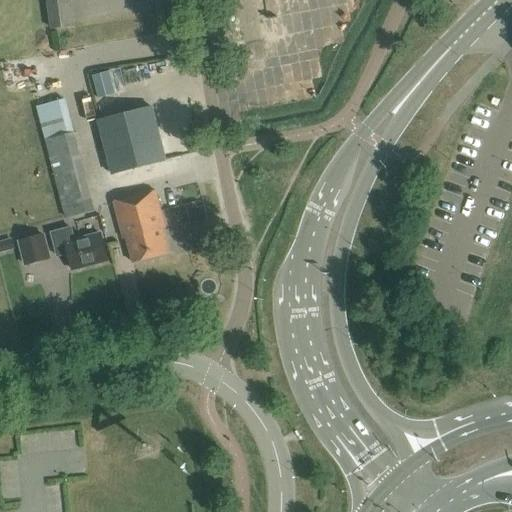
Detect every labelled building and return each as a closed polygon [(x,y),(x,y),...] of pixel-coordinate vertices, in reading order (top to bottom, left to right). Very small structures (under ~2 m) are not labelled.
[(47,0),(51,30),(74,27),(70,0),(47,0)] [(42,87),(51,87),(50,66),(40,67),(42,87)] [(115,94),(109,71),(93,76),(99,98),(115,94)] [(99,124),(112,173),(165,160),(152,110),(99,124)] [(71,119),(43,123),(45,133),(72,129),(71,119)] [(45,139),(53,169),(82,162),(74,132),(45,139)] [(176,210),(173,191),(159,193),(162,212),(176,210)] [(169,254),(163,228),(165,228),(157,196),(116,207),(124,237),(126,237),(132,263),(169,254)] [(42,207),(46,224),(62,220),(58,203),(42,207)] [(74,241),(71,228),(51,233),(57,257),(68,254),(72,270),(107,261),(100,234),(74,241)] [(44,236),(19,242),(25,265),(50,258),(44,236)]
